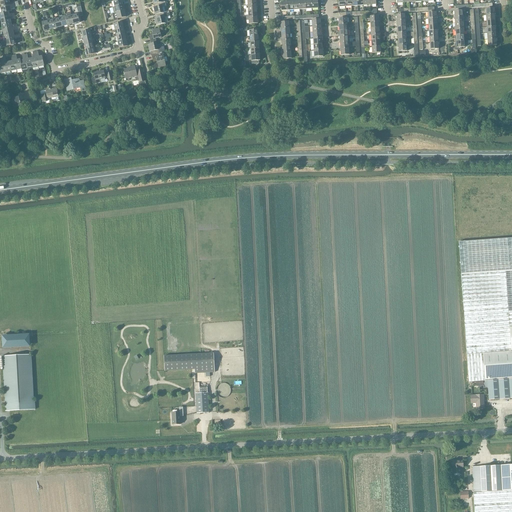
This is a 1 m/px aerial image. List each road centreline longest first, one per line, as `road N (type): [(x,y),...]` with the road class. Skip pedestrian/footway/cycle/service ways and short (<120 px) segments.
road 1 (primary): [(0,190),(252,157),(511,154)]
road 2 (unclassified): [(0,459),(511,431)]
road 3 (residential): [(25,0),(34,37),(55,69),(137,50),(138,0)]
